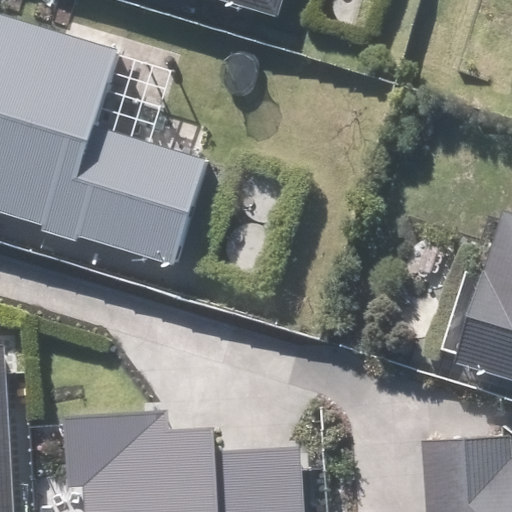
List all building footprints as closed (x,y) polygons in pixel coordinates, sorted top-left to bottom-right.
[(0,206),(178,261),(208,161),(98,128),(116,67),(13,36),(17,23),(0,17),(0,206)] [(511,212),(506,210),(458,360),(511,376),(511,212)] [(0,511),(14,511),(4,350),(0,350),(0,511)] [(305,511),(301,448),(216,453),(214,427),(166,430),(165,412),(60,418),(65,489),(83,487),(84,511),(305,511)] [(511,511),(511,459),(510,459),(508,436),(420,441),(424,511),(511,511)]
